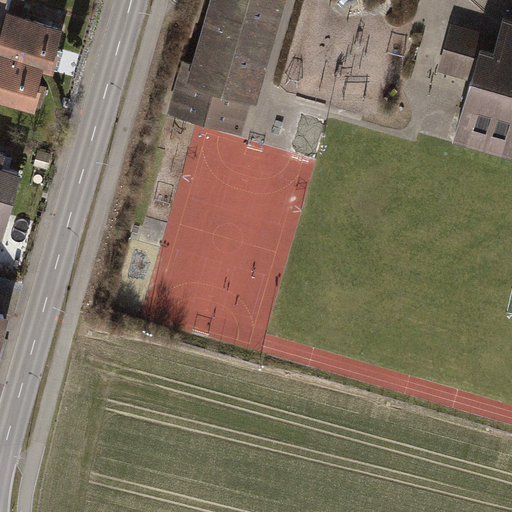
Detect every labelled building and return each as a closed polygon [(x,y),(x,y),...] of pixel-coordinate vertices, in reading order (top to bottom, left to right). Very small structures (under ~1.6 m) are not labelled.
[(214,0),(196,62),(186,60),(171,110),(239,129),(249,96),(254,97),(281,0),(214,0)] [(0,53),(38,64),(53,67),(57,50),(50,48),(56,25),(3,12),(0,25),(0,53)] [(511,21),(504,19),(494,52),(448,38),(440,67),(472,77),(456,135),(511,150),(511,21)] [(38,64),(0,53),(0,95),(37,106),(42,85),(33,83),(38,64)] [(0,221),(14,169),(0,165),(0,221)]
